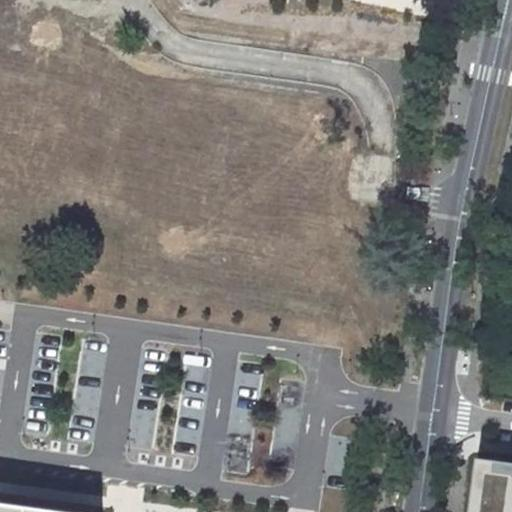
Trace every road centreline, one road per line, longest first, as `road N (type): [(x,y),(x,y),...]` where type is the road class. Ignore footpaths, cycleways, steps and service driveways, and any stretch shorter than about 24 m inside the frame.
road 1 (residential): [(462,206),(377,199),(381,120),(361,77),(179,51),(132,0)]
road 2 (unclassified): [(431,412),(462,206)]
road 3 (unclassified): [(462,206),(505,5)]
